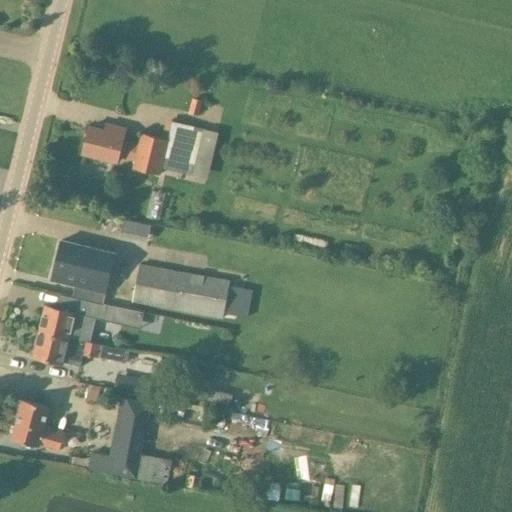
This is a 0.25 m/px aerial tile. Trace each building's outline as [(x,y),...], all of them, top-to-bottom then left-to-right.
[(199,116),(203,101),(193,98),(189,113),(199,116)] [(172,121),(167,140),(169,140),(162,168),(188,174),(199,128),(172,121)] [(169,140),(167,140),(142,133),(140,144),(123,140),(126,129),(107,125),(105,130),(90,127),(83,154),(118,162),(119,157),(135,161),(134,168),(160,175),(162,168),(169,140)] [(123,219),(119,233),(145,240),(149,226),(123,219)] [(73,297),(103,305),(116,254),(61,241),(52,280),(75,286),(73,297)] [(248,318),(254,290),(230,286),(231,281),(139,264),(133,302),(223,319),(224,314),(248,318)] [(105,305),(101,320),(141,329),(145,312),(105,304),(105,305)] [(95,318),(75,314),(45,307),(39,334),(89,344),(95,318)] [(89,344),(39,334),(34,357),(64,363),(81,367),(83,355),(98,358),(100,346),(89,344)] [(230,409),(233,395),(210,389),(207,403),(230,409)] [(111,457),(135,461),(136,456),(147,403),(123,398),(111,457)] [(60,450),(65,433),(44,427),(50,406),(23,399),(12,440),(39,447),(39,445),(60,450)] [(132,478),(135,461),(111,457),(93,453),(90,469),(118,475),(118,476),(132,478)] [(136,456),(135,461),(132,478),(166,484),(169,462),(136,456)]
